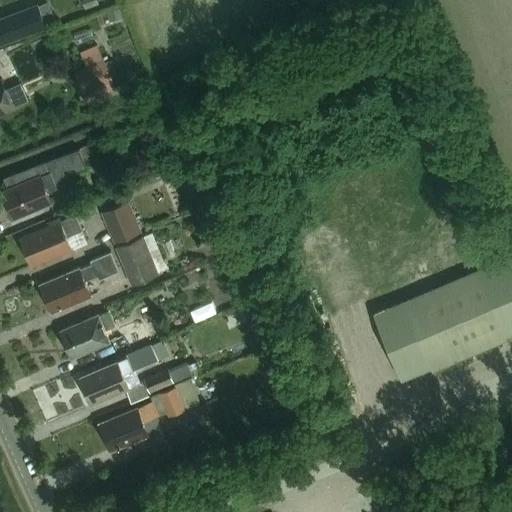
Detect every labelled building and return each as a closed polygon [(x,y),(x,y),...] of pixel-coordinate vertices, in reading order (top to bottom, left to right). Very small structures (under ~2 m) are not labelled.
[(38,4),(0,18),(0,46),(47,29),(46,25),(54,22),(47,3),(39,6),(38,4)] [(80,53),(87,68),(75,73),(83,94),(113,82),(104,61),(97,45),(80,53)] [(0,114),(13,109),(1,82),(0,82),(0,114)] [(0,187),(14,220),(52,204),(46,190),(56,185),(55,183),(87,169),(79,150),(0,180),(0,187)] [(166,180),(177,211),(205,202),(194,171),(166,180)] [(115,245),(143,233),(130,202),(102,214),(115,245)] [(49,223),(51,226),(22,238),(33,266),(73,250),(68,238),(83,231),(76,215),(61,222),(60,219),(49,223)] [(132,286),(158,275),(157,271),(165,268),(151,233),(116,247),(132,286)] [(119,271),(111,253),(90,261),(92,265),(80,269),(79,269),(41,285),(53,313),(56,311),(91,298),(91,297),(85,282),(98,277),(99,279),(119,271)] [(506,342),(503,337),(511,333),(511,258),(476,274),(402,306),(375,318),(402,380),(430,368),(435,380),(470,365),(468,359),(506,342)] [(99,315),(61,331),(61,332),(72,358),(110,342),(104,329),(114,325),(109,312),(99,316),(99,315)] [(149,341),(142,324),(123,332),(130,349),(149,341)] [(92,405),(129,389),(128,388),(140,383),(135,371),(158,362),(151,346),(127,356),(128,358),(118,362),(81,378),(92,405)] [(188,365),(187,362),(144,379),(150,393),(192,377),(192,378),(201,375),(196,362),(188,365)] [(201,404),(191,380),(150,398),(152,403),(99,424),(111,451),(150,435),(145,422),(167,413),(168,417),(201,404)]
